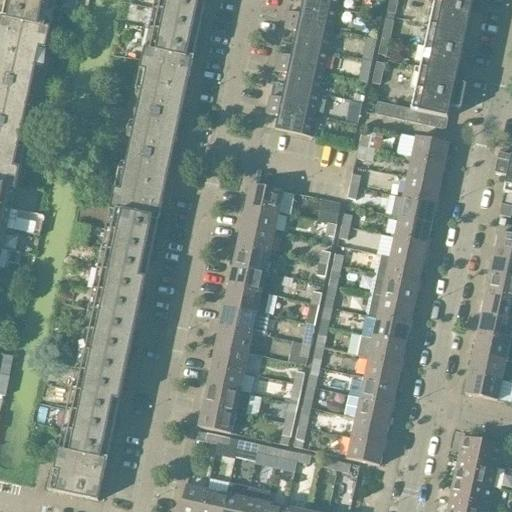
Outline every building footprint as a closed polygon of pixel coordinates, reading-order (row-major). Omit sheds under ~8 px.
[(44,28),(50,0),(11,0),(10,8),(4,7),(1,21),(20,25),(18,35),(5,32),(1,35),(0,38),(0,102),(27,109),(35,70),(41,71),(50,29),(44,28)] [(154,0),(144,50),(136,92),(141,93),(137,113),(132,132),(175,141),(189,80),(186,79),(187,75),(184,70),(172,67),(174,58),(192,62),(205,0),(154,0)] [(338,0),(302,0),(302,4),(341,12),(342,8),(337,7),(338,0)] [(455,85),(473,0),(434,0),(411,112),(377,104),(374,117),(445,132),(450,109),(460,111),(465,87),(455,85)] [(398,0),(389,0),(387,15),(395,16),(398,0)] [(341,12),(302,4),(299,16),(288,14),(286,22),(332,32),(335,15),(340,16),(341,12)] [(332,32),(286,22),(284,31),(296,34),(293,46),(332,55),(333,50),(328,49),(332,32)] [(385,22),(381,39),(389,41),(393,24),(385,22)] [(389,41),(381,39),(378,57),(386,58),(389,41)] [(332,55),(293,46),(290,58),(279,56),(277,65),(322,75),(326,58),(331,59),(332,55)] [(322,75),(277,65),(275,74),(287,76),(284,88),(323,97),(324,93),(319,92),(322,75)] [(376,65),(372,85),(379,87),(384,66),(376,65)] [(323,97),(284,88),(281,101),(270,98),(268,107),(313,117),(317,100),(322,101),(323,97)] [(0,234),(9,191),(15,192),(24,150),(18,149),(27,109),(0,102),(0,234)] [(313,117),(268,107),(266,116),(278,118),(275,132),(313,140),(314,135),(310,134),(313,117)] [(118,170),(109,212),(54,470),(51,470),(47,492),(98,503),(103,481),(100,480),(101,476),(98,471),(85,469),(88,459),(106,463),(158,221),(140,217),(142,207),(154,210),(159,207),(160,202),(162,203),(175,141),(132,132),(124,172),(118,170)] [(360,136),(358,149),(366,150),(369,138),(360,136)] [(444,167),(448,146),(416,139),(411,160),(444,167)] [(366,150),(358,149),(355,161),(364,163),(366,150)] [(511,159),(511,160),(511,159),(511,157),(511,156),(511,155),(510,154),(510,153),(508,152),(507,152),(505,152),(504,152),(503,152),(502,152),(501,153),(500,154),(500,155),(499,156),(499,157),(495,176),(507,179),(498,217),(510,220),(511,209),(511,159)] [(439,187),(444,167),(411,160),(407,180),(439,187)] [(360,178),(352,176),(349,188),(358,190),(360,178)] [(439,187),(407,180),(403,200),(435,207),(439,187)] [(14,203),(42,209),(45,194),(18,187),(14,203)] [(283,194),(250,187),(246,208),(278,215),(283,194)] [(358,190),(349,188),(347,201),(355,203),(358,190)] [(391,196),(387,214),(399,217),(403,198),(391,196)] [(435,207),(403,200),(398,220),(431,227),(435,207)] [(338,215),(340,205),(322,202),(318,223),(327,225),(336,227),(338,215)] [(278,215),(246,208),(242,228),(274,235),(278,215)] [(11,212),(10,229),(35,231),(36,214),(11,212)] [(352,218),(343,216),(341,228),(349,230),(352,218)] [(431,227),(398,220),(394,240),(427,247),(431,227)] [(336,227),(327,225),(325,238),(333,240),(336,227)] [(274,235),(242,228),(237,248),(270,255),(274,235)] [(349,230),(341,228),(338,241),(347,242),(349,230)] [(511,237),(499,234),(495,256),(511,259),(511,237)] [(427,247),(394,240),(390,260),(422,267),(427,247)] [(270,255),(237,248),(233,268),(265,275),(270,255)] [(330,255),(321,253),(319,265),(327,267),(330,255)] [(343,258),(335,256),(332,268),(341,270),(343,258)] [(511,259),(495,256),(490,275),(511,280),(511,259)] [(422,267),(390,260),(381,258),(380,259),(377,261),(375,274),(376,277),(376,278),(418,287),(422,267)] [(327,267),(319,265),(316,278),(325,280),(327,267)] [(265,275),(233,268),(229,288),(261,295),(261,294),(265,275)] [(336,291),(341,270),(332,268),(328,289),(336,291)] [(511,280),(490,275),(486,295),(511,301),(511,280)] [(418,287),(376,278),(373,280),(370,295),(372,298),(414,307),(418,287)] [(261,295),(229,288),(224,308),(265,317),(269,296),(261,294),(261,295)] [(332,311),(334,299),(336,291),(328,289),(323,309),(332,311)] [(321,296),(313,294),(310,305),(319,307),(321,296)] [(511,301),(486,295),(482,315),(511,322),(511,301)] [(414,307),(372,298),(372,299),(369,301),(366,315),(368,318),(409,327),(414,307)] [(314,327),(319,307),(310,305),(306,326),(314,327)] [(268,318),(265,317),(224,308),(220,329),(252,335),(252,336),(264,338),(268,318)] [(328,331),(332,311),(323,309),(319,329),(328,331)] [(511,331),(511,322),(482,315),(477,335),(510,342),(511,331)] [(409,327),(368,318),(365,318),(361,338),(405,347),(409,327)] [(310,348),(313,336),(314,327),(306,326),(301,346),(310,348)] [(252,335),(220,329),(216,349),(248,355),(252,336),(252,335)] [(323,351),(326,339),(328,331),(319,329),(315,349),(323,351)] [(510,342),(477,335),(473,355),(505,362),(510,342)] [(405,347),(361,338),(356,359),(368,361),(368,360),(401,367),(405,347)] [(307,360),(310,348),(301,346),(299,358),(307,360)] [(248,355),(216,349),(211,368),(244,375),(248,355)] [(323,351),(315,349),(312,361),(321,363),(323,351)] [(505,362),(473,355),(469,375),(501,382),(505,362)] [(4,356),(0,373),(0,376),(8,378),(13,358),(4,356)] [(368,361),(364,380),(396,387),(401,367),(368,360),(368,361)] [(244,375),(211,368),(207,388),(239,395),(244,375)] [(304,376),(295,374),(293,386),(301,388),(304,376)] [(501,382),(469,375),(464,396),(497,404),(501,382)] [(317,378),(309,377),(306,389),(315,391),(317,378)] [(396,387),(364,380),(352,377),(348,398),(392,407),(396,387)] [(297,408),(301,388),(293,386),(289,406),(297,408)] [(239,395),(207,388),(203,408),(235,415),(239,395)] [(310,411),(315,391),(306,389),(302,409),(310,411)] [(392,407),(348,398),(344,418),(355,421),(356,420),(388,427),(392,407)] [(293,428),(295,415),(297,408),(289,406),(284,426),(293,428)] [(235,415),(203,408),(198,430),(231,436),(235,415)] [(306,431),(309,418),(310,411),(302,409),(298,429),(306,431)] [(356,420),(355,421),(351,440),(384,447),(388,427),(356,420)] [(293,428),(284,426),(282,438),(290,440),(293,428)] [(306,431),(298,429),(295,441),(304,443),(306,431)] [(204,444),(206,436),(197,434),(196,442),(204,444)] [(219,438),(206,436),(204,444),(217,447),(219,438)] [(231,441),(219,438),(217,447),(229,449),(231,441)] [(501,447),(463,439),(463,442),(461,442),(459,449),(461,450),(459,461),(496,469),(501,447)] [(384,447),(351,440),(347,461),(379,468),(384,447)] [(244,453),(246,444),(238,443),(237,451),(244,453)] [(259,447),(246,444),(244,453),(257,455),(259,447)] [(271,450),(259,447),(257,455),(269,458),(271,450)] [(277,460),(278,451),(271,450),(269,458),(277,460)] [(284,461),(286,453),(278,451),(277,460),(284,461)] [(298,456),(286,453),(284,461),(297,464),(298,456)] [(310,458),(298,456),(297,464),(309,467),(310,458)] [(496,469),(459,461),(456,473),(454,472),(453,480),(455,480),(454,482),(491,490),(496,469)] [(338,464),(326,462),(324,470),(336,473),(338,464)] [(350,467),(338,464),(336,473),(349,475),(350,467)] [(491,490),(454,482),(454,484),(452,484),(450,491),(452,492),(450,503),(487,511),(491,490)] [(229,485),(226,497),(227,497),(223,511),(244,511),(249,489),(229,485)] [(202,511),(207,492),(186,488),(180,511),(202,511)] [(270,494),(249,489),(244,511),(265,511),(267,505),(270,494)] [(223,511),(227,497),(226,497),(207,492),(202,511),(223,511)] [(486,511),(487,511),(450,503),(447,511),(486,511)]
